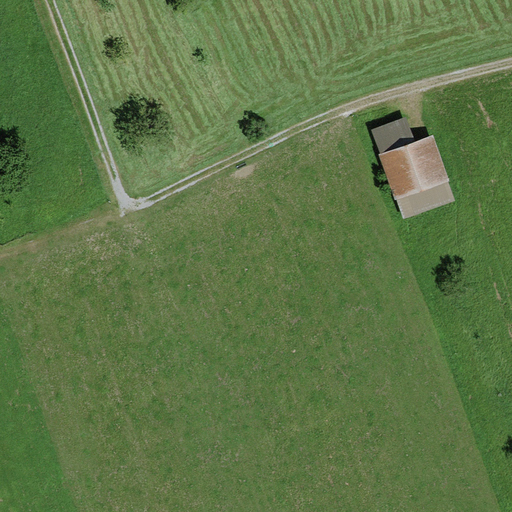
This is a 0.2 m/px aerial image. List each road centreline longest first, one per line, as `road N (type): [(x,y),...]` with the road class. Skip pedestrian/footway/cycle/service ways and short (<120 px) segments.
road 1 (track): [(403,91),(327,115),(102,220),(0,258)]
road 2 (track): [(126,208),(49,0)]
